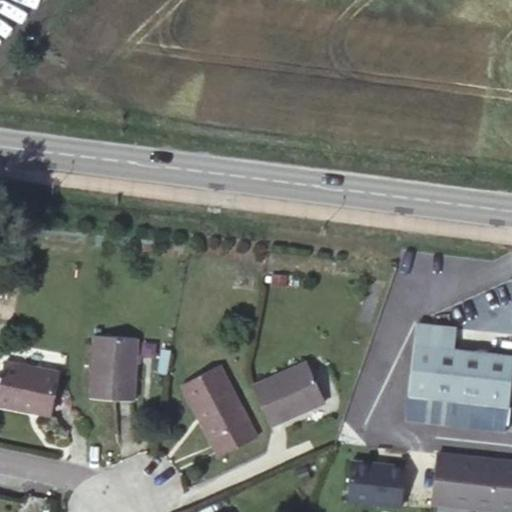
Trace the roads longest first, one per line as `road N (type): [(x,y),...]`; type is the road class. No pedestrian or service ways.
road 1 (primary): [(0,145),(511,210)]
road 2 (residential): [(109,511),(97,489),(58,468),(0,456)]
